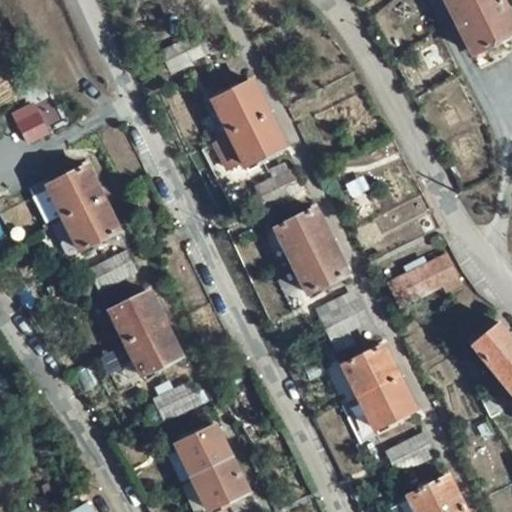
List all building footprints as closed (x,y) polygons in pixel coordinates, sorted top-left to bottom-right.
[(511,38),(511,19),(502,0),(447,0),(475,56),(511,38)] [(230,45),(200,59),(210,80),(239,65),(230,45)] [(287,148),(257,86),(218,105),(249,167),(287,148)] [(51,99),(13,117),(24,138),(61,121),(51,99)] [(52,191),(64,218),(83,254),(120,235),(88,173),(52,191)] [(296,175),(265,190),(273,206),(304,192),(296,175)] [(36,199),(52,191),(47,182),(31,190),(36,199)] [(52,191),(36,199),(50,224),(64,218),(52,191)] [(351,277),(319,214),(282,231),(313,295),(351,277)] [(132,259),(93,277),(102,295),(140,276),(132,259)] [(456,266),(397,292),(406,312),(449,293),(454,304),(471,296),(456,266)] [(183,362),(150,296),(111,314),(145,381),(183,362)] [(362,308),(331,322),(339,339),(370,325),(362,308)] [(511,389),(511,333),(506,326),(479,349),(511,389)] [(418,410),(389,350),(351,368),(380,428),(418,410)] [(197,389),(157,407),(165,424),(204,406),(197,389)] [(221,437),(181,456),(208,511),(216,511),(250,496),(221,437)] [(426,438),(396,452),(404,470),(434,456),(426,438)] [(420,511),(466,511),(451,479),(413,496),(420,511)]
